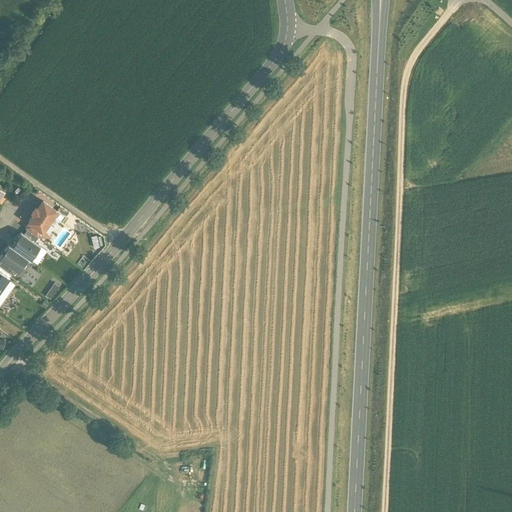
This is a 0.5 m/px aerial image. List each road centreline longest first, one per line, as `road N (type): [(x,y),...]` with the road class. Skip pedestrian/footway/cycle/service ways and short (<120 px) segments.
road 1 (track): [(328,511),(351,70),(340,37),(287,29)]
road 2 (track): [(457,0),(403,80),(384,511)]
road 3 (secondary): [(354,511),(380,0)]
road 4 (tertiary): [(285,0),(287,35),(277,57),(0,373)]
road 5 (track): [(11,358),(181,478)]
road 6 (track): [(0,158),(121,240)]
